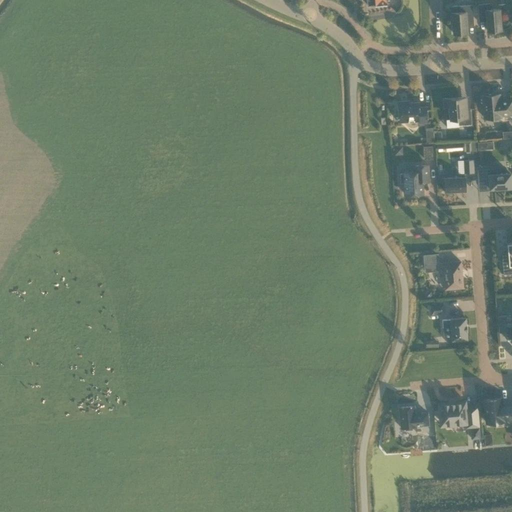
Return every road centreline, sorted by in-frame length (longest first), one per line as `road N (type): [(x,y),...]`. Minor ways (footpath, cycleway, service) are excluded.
road 1 (unclassified): [(357,58),(355,189),(399,268),(404,294),(402,331),(361,452),(364,511)]
road 2 (residential): [(487,380),(474,226)]
